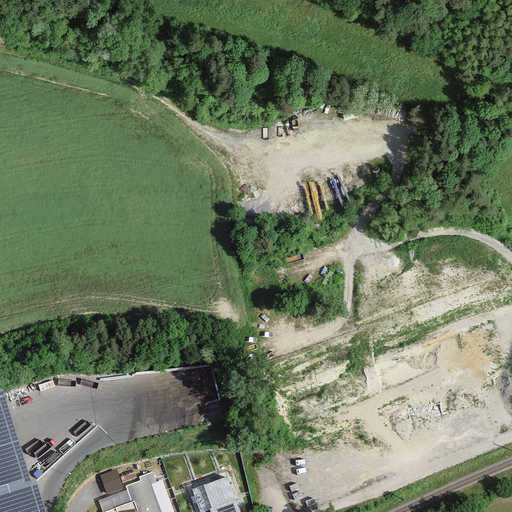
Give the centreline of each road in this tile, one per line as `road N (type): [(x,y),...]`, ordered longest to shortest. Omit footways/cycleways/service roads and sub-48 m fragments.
road 1 (track): [(511,244),(486,228),(448,226),(385,241),(359,233),(360,219),(399,173),(391,129),(253,201),(224,126)]
road 2 (unclassified): [(323,511),(511,435)]
road 3 (track): [(112,0),(122,74),(224,126)]
road 4 (track): [(224,126),(258,137),(341,118),(391,129)]
